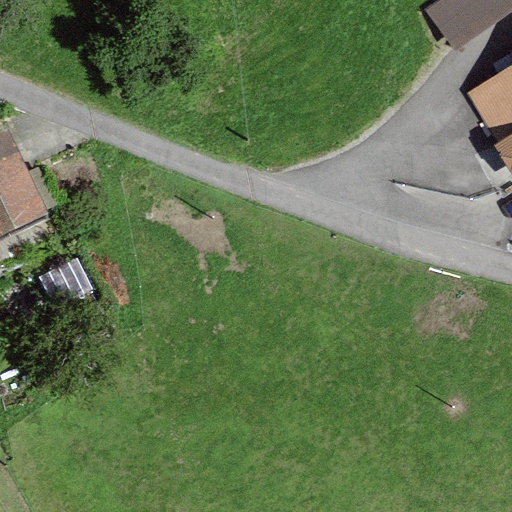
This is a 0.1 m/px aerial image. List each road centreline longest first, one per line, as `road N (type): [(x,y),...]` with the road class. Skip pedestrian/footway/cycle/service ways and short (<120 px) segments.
road 1 (track): [(349,232),(0,93)]
road 2 (track): [(349,232),(411,132),(511,40)]
road 3 (unclassified): [(511,264),(349,232)]
